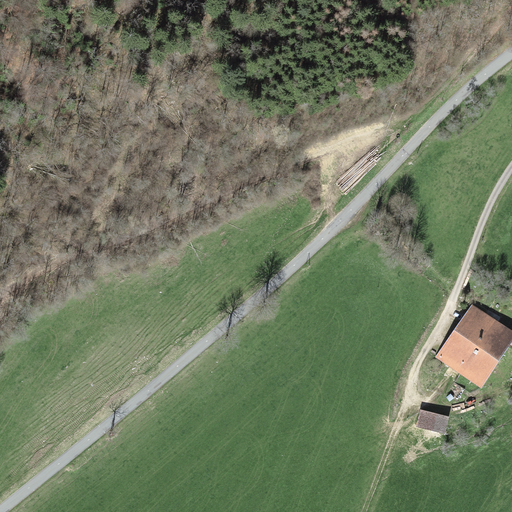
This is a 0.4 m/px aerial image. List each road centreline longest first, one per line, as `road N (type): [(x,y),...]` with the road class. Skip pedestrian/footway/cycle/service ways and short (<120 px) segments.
road 1 (tertiary): [(0,509),(353,209),(416,138),(511,53)]
road 2 (track): [(434,334),(364,511)]
